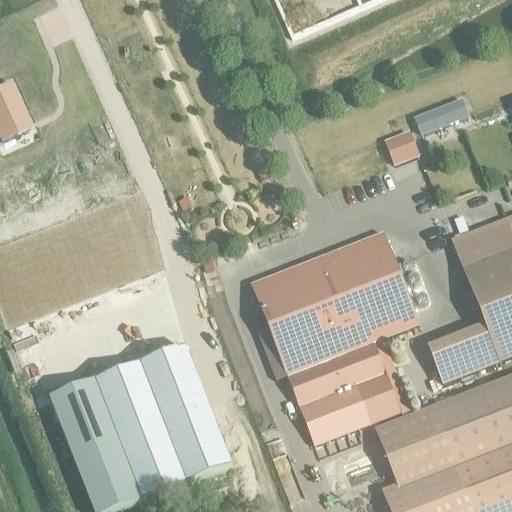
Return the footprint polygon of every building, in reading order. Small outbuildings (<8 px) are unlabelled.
[(9,87),(0,90),(0,144),(1,145),(16,138),(30,132),(26,123),(9,87)] [(460,103),(414,122),(417,131),(421,140),(467,121),(466,117),(460,103)] [(387,151),(395,170),(418,160),(411,142),(387,151)] [(266,169),(257,173),(261,183),(270,179),(266,169)] [(185,204),(178,207),(182,215),(189,212),(185,204)] [(486,335),(429,357),(442,391),(511,363),(511,235),(507,223),(469,238),(481,267),(462,275),(486,335)] [(383,239),(251,290),(286,381),(313,450),(401,416),(405,424),(414,420),(394,371),(382,344),(383,344),(419,329),(383,239)] [(212,263),(201,266),(204,276),(214,274),(212,263)] [(49,406),(89,511),(125,511),(229,472),(183,352),(48,405),(49,406)] [(405,424),(376,435),(399,493),(384,499),(382,496),(381,496),(387,511),(511,511),(511,381),(414,420),(405,424)]
